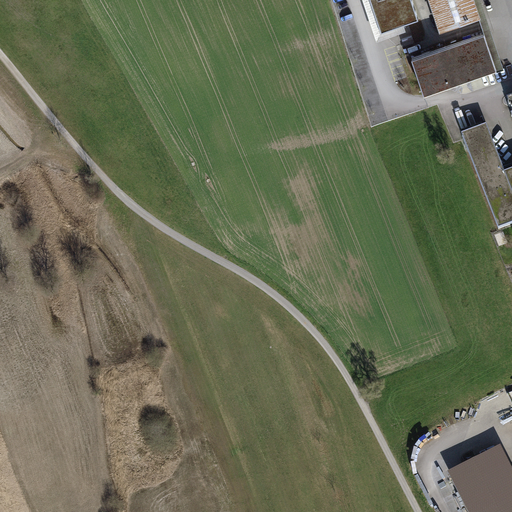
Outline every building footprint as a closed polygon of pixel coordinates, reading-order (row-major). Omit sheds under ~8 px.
[(418,19),(412,0),(370,0),(381,31),(418,19)] [(431,0),(441,28),(479,16),(473,0),(431,0)] [(497,69),(484,32),(412,57),(424,94),(497,69)] [(488,130),(463,140),(498,229),(511,223),(511,169),(504,173),(488,130)] [(511,511),(511,485),(497,455),(457,475),(475,511),(511,511)]
